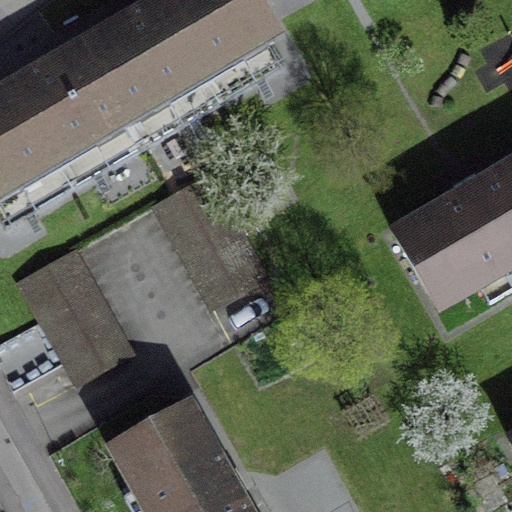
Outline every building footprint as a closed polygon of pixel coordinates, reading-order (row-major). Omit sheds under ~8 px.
[(255,0),(162,0),(83,46),(126,119),(274,32),(255,0)] [(0,192),(126,119),(83,46),(0,93),(0,192)] [(511,265),(511,166),(470,192),(394,236),(438,309),(511,265)] [(264,279),(207,179),(155,209),(211,309),(264,279)] [(129,355),(73,254),(20,284),(76,385),(129,355)] [(147,511),(246,511),(188,409),(113,450),(147,511)]
